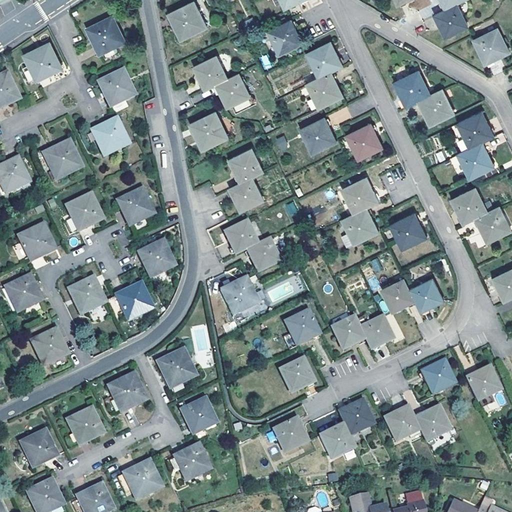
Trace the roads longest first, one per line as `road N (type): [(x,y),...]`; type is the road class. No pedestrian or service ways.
road 1 (residential): [(0,415),(155,336),(173,319),(192,276),(193,245),(145,0)]
road 2 (residential): [(337,11),(466,275),(464,307),(449,335),(365,378)]
road 3 (residential): [(337,11),(356,11),(481,85),(511,125)]
